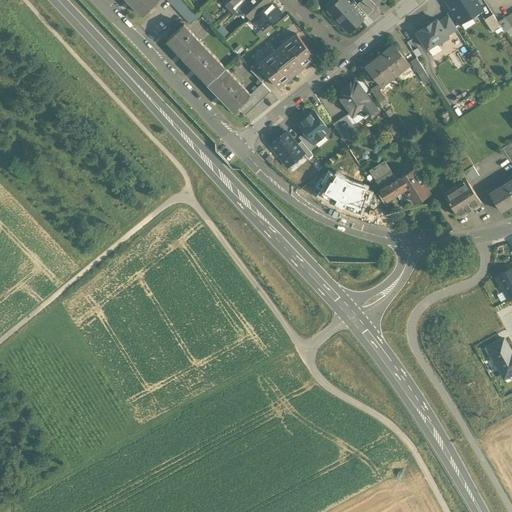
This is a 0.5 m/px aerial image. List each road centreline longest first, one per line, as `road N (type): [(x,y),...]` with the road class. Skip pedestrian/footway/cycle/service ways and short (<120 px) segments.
road 1 (secondary): [(56,0),(352,317)]
road 2 (unclassified): [(300,347),(193,201),(182,198),(0,343)]
road 3 (track): [(300,347),(0,510)]
road 4 (track): [(485,237),(478,276),(421,305),(412,335),(509,511)]
road 5 (track): [(23,0),(190,174),(182,198)]
road 6 (secondary): [(352,317),(480,511)]
road 7 (track): [(444,511),(402,433),(333,391),(300,347)]
road 8 (residential): [(239,148),(96,0)]
road 9 (residential): [(410,243),(311,210),(239,148)]
road 10 (residential): [(344,58),(239,148)]
road 11 (track): [(0,358),(68,473)]
